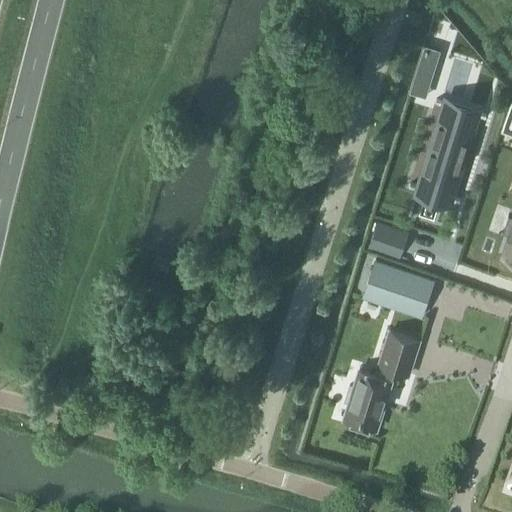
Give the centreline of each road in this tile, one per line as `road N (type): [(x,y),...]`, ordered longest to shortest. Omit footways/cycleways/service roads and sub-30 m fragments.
road 1 (unclassified): [(382,511),(0,402)]
road 2 (secondary): [(0,210),(51,0)]
